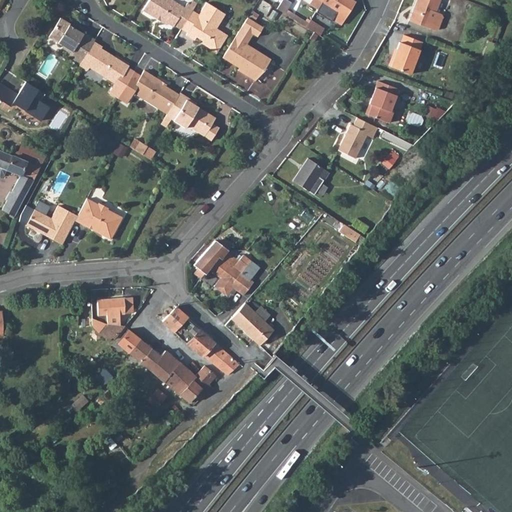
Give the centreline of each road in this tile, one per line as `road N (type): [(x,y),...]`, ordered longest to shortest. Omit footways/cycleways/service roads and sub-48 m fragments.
road 1 (trunk): [(511,151),(356,316),(193,509)]
road 2 (trunk): [(292,436),(511,194)]
road 3 (residential): [(284,136),(87,0)]
road 4 (residential): [(163,264),(284,136)]
road 5 (residential): [(284,136),(349,59),(380,0)]
road 6 (residential): [(163,264),(26,275),(0,285)]
road 7 (residential): [(247,362),(170,284),(163,264)]
road 8 (residential): [(413,511),(358,476),(320,511)]
